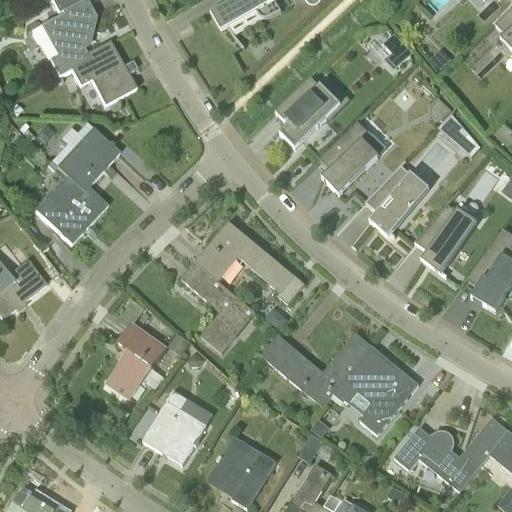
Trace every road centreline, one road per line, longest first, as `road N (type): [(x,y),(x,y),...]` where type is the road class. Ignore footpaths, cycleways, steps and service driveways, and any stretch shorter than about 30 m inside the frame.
road 1 (residential): [(511,385),(368,300),(225,157)]
road 2 (residential): [(15,407),(82,310),(225,157)]
road 3 (residential): [(225,157),(164,62),(136,0)]
road 4 (residential): [(150,511),(15,407)]
